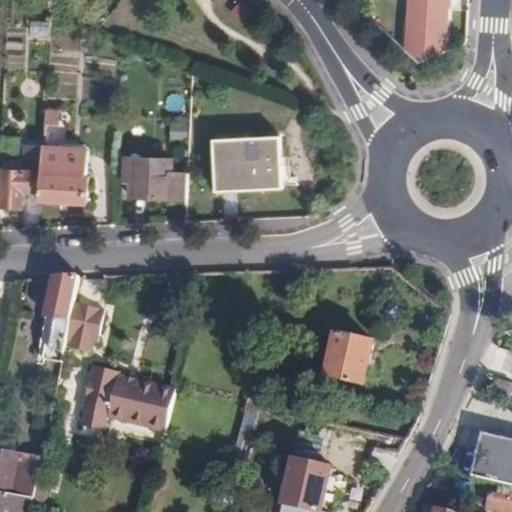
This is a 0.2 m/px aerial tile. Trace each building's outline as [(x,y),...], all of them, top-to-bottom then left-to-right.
[(445,27),(446,0),(410,0),(409,24),(445,27)] [(47,20),(28,20),(28,31),(47,32),(47,20)] [(57,108),(45,108),(43,143),(40,197),(86,200),(88,173),(85,173),(86,146),(55,144),(57,108)] [(215,187),(282,186),(280,134),(214,136),(215,187)] [(16,137),(0,136),(0,155),(15,156),(16,137)] [(22,189),(40,189),(43,143),(24,142),(23,168),(3,168),(2,204),(21,204),(22,189)] [(186,196),(187,171),(171,171),(171,159),(124,158),(124,176),(130,176),(129,195),(186,196)] [(74,299),(79,276),(56,277),(41,354),(63,359),(68,330),(74,299)] [(104,305),(74,299),(68,330),(73,331),(71,342),(92,346),(93,335),(98,336),(104,305)] [(374,341),(337,334),(328,375),(364,383),(374,341)] [(112,411),(168,424),(178,383),(122,371),(123,366),(98,360),(86,404),(90,406),(86,419),(108,425),(112,411)] [(0,463),(0,490),(36,497),(50,423),(9,416),(0,463)] [(471,477),(511,486),(511,439),(481,432),(471,477)] [(325,511),(324,511),(334,467),(295,459),(283,511),(325,511)] [(511,511),(511,486),(506,485),(504,497),(492,495),(490,509),(502,511),(511,511)] [(0,490),(0,511),(33,511),(36,497),(0,490)]
